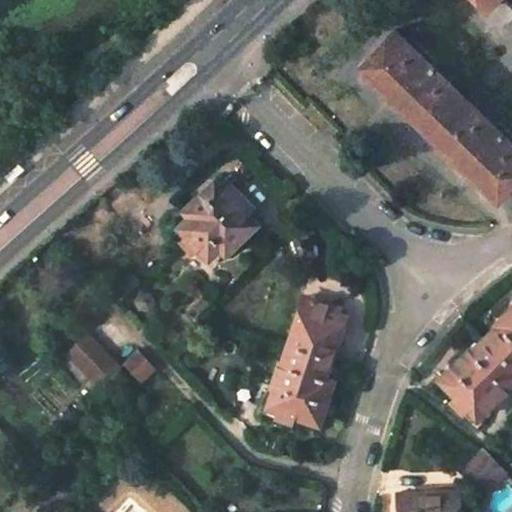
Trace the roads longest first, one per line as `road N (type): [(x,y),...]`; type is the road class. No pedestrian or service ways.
road 1 (track): [(100,300),(251,452),(353,477)]
road 2 (primary): [(0,257),(196,81),(210,49)]
road 3 (primary): [(210,49),(179,58),(0,217)]
